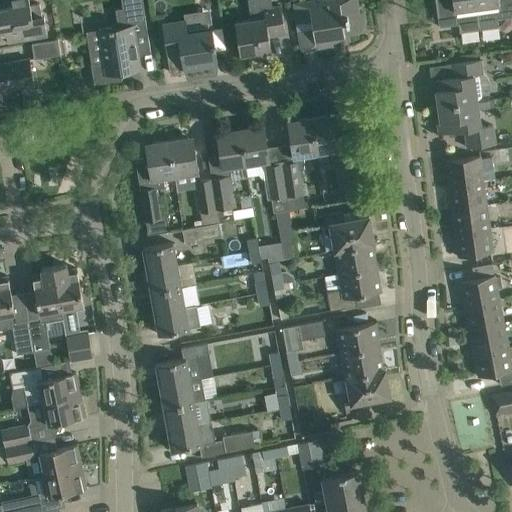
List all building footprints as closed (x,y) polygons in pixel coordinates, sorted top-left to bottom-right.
[(40,3),(29,5),(28,0),(7,0),(9,9),(0,10),(0,34),(13,32),(15,41),(48,36),(44,14),(42,15),(40,3)] [(139,70),(136,48),(148,46),(149,54),(150,53),(141,0),(120,0),(122,8),(115,9),(118,27),(99,30),(104,62),(91,64),(94,84),(122,80),(121,73),(139,70)] [(235,22),(240,55),(270,50),(268,36),(285,33),(281,5),(272,7),(271,0),(247,0),(251,19),(235,22)] [(338,0),(309,5),(315,45),(332,43),(331,37),(365,32),(362,12),(357,13),(355,0),(338,0)] [(479,27),(474,0),(435,0),(439,27),(459,24),(460,30),(479,27)] [(511,0),(474,0),(479,27),(499,25),(498,19),(511,17),(511,0)] [(162,24),(164,35),(167,55),(180,52),(183,70),(218,65),(212,28),(187,32),(185,20),(162,24)] [(31,43),(34,58),(59,54),(57,39),(31,43)] [(35,93),(29,58),(0,63),(0,90),(21,87),(22,95),(35,93)] [(434,81),(438,107),(489,101),(488,93),(490,91),(490,87),(490,83),(488,79),(486,76),(482,74),(480,59),(451,64),(451,65),(454,64),(455,77),(431,80),(431,81),(434,81)] [(489,101),(438,107),(441,132),(438,132),(439,134),(465,130),(467,148),(495,144),(492,125),(481,126),(478,109),(490,108),(489,101)] [(329,115),(310,118),(315,154),(340,150),(336,120),(329,115)] [(294,162),(282,164),(289,210),(305,208),(303,194),(302,194),(298,170),(303,169),(303,156),(315,154),(310,118),(293,121),(288,127),(294,162)] [(273,212),(289,210),(282,164),(270,166),(265,131),(258,126),(238,129),(244,165),(246,165),(248,177),(258,175),(263,180),(267,179),(270,199),(271,199),(273,212)] [(222,169),(244,165),(238,129),(222,132),(217,138),(222,169)] [(187,137),(169,140),(168,141),(173,176),(174,176),(198,172),(193,142),(187,137)] [(173,176),(168,141),(151,143),(146,150),(151,180),(152,180),(152,187),(140,189),(145,221),(161,219),(156,188),(165,187),(163,178),(173,176)] [(337,156),(342,187),(358,185),(353,153),(337,156)] [(445,161),(448,185),(483,180),(480,156),(445,161)] [(226,176),(211,178),(218,222),(233,219),(232,209),(226,176)] [(202,225),(218,222),(211,178),(194,181),(202,225)] [(448,185),(452,209),(487,204),(483,180),(448,185)] [(358,186),(347,188),(343,189),(344,199),(360,196),(358,186)] [(452,209),(455,233),(490,228),(487,204),(452,209)] [(322,216),(320,216),(322,226),(324,225),(329,224),(331,232),(336,260),(373,253),(371,243),(374,244),(369,216),(343,221),(342,213),(322,216)] [(169,231),(167,218),(161,219),(145,221),(147,234),(169,231)] [(181,229),(183,243),(219,236),(217,223),(181,229)] [(490,228),(455,233),(458,257),(493,252),(490,228)] [(247,239),(249,251),(259,249),(257,237),(247,239)] [(143,248),(147,270),(176,264),(172,243),(162,244),(143,248)] [(285,260),(282,243),(266,246),(269,263),(285,260)] [(259,249),(249,251),(251,263),(261,261),(259,249)] [(336,261),(340,279),(377,272),(374,254),(336,261)] [(269,263),(273,281),(282,279),(279,261),(269,263)] [(53,266),(62,318),(66,336),(79,334),(74,306),(83,305),(77,268),(67,270),(66,264),(53,266)] [(147,270),(151,291),(180,286),(176,264),(147,270)] [(40,317),(29,319),(34,351),(37,366),(53,363),(46,321),(62,318),(53,266),(41,268),(42,274),(32,276),(40,317)] [(377,272),(340,279),(341,289),(327,291),(330,310),(357,305),(355,296),(381,291),(377,272)] [(460,282),(465,305),(499,299),(495,275),(460,282)] [(8,276),(0,277),(0,315),(14,313),(8,276)] [(255,282),(257,293),(267,291),(265,279),(255,282)] [(282,279),(273,281),(276,298),(286,296),(284,286),(282,279)] [(151,291),(155,313),(184,307),(180,286),(151,291)] [(270,304),(267,291),(257,293),(260,306),(270,304)] [(465,305),(469,329),(504,322),(499,299),(465,305)] [(184,307),(155,313),(159,334),(200,327),(196,305),(184,307)] [(34,351),(29,319),(12,322),(17,353),(34,351)] [(288,358),(298,356),(297,350),(304,348),(302,340),(325,335),(322,320),(282,327),(288,358)] [(337,329),(340,348),(378,341),(374,322),(337,329)] [(469,329),(474,353),(509,346),(504,322),(469,329)] [(66,336),(70,361),(92,357),(88,332),(79,334),(66,336)] [(340,348),(344,367),(381,359),(378,341),(340,348)] [(202,378),(198,356),(209,355),(207,343),(181,348),(183,359),(156,364),(160,385),(190,380),(190,381),(202,378)] [(511,364),(510,357),(511,356),(511,345),(509,346),(474,353),(478,377),(498,373),(500,385),(511,382),(511,364)] [(269,354),(271,366),(281,364),(279,351),(269,354)] [(301,374),(298,356),(288,358),(291,376),(301,374)] [(381,360),(344,367),(350,403),(344,404),(346,413),(366,409),(365,401),(390,396),(384,369),(382,370),(381,360)] [(284,376),(281,364),(271,366),(273,378),(284,376)] [(23,386),(27,406),(80,394),(75,372),(43,379),(41,366),(10,373),(13,388),(23,386)] [(160,385),(164,407),(205,399),(202,378),(190,381),(190,380),(160,385)] [(274,387),(276,397),(277,397),(277,396),(287,394),(285,385),(274,387)] [(511,390),(491,394),(495,414),(511,411),(511,390)] [(1,429),(4,446),(31,441),(28,428),(85,416),(80,394),(27,406),(30,420),(28,423),(1,429)] [(279,408),(289,406),(287,394),(277,396),(277,397),(279,408)] [(164,407),(167,429),(198,423),(194,402),(164,407)] [(292,418),(289,406),(279,408),(281,420),(292,418)] [(215,441),(211,421),(198,423),(167,429),(171,450),(191,447),(202,445),(201,444),(215,441)] [(255,446),(252,430),(221,436),(224,452),(255,446)] [(302,469),(323,465),(318,439),(297,443),(299,455),(302,469)] [(31,441),(4,446),(8,464),(26,461),(30,477),(81,467),(76,445),(34,454),(31,441)] [(297,443),(287,446),(288,455),(289,457),(299,455),(297,443)] [(287,446),(275,448),(276,457),(288,455),(287,446)] [(276,457),(275,448),(262,450),(263,459),(276,457)] [(242,454),(230,457),(231,466),(233,476),(246,474),(242,454)] [(218,469),(231,466),(230,457),(217,459),(218,469)] [(185,466),(190,491),(211,487),(206,462),(185,466)] [(1,501),(3,511),(39,511),(46,511),(43,498),(85,489),(81,467),(30,477),(33,494),(1,501)] [(322,478),(324,492),(361,485),(358,471),(322,478)] [(324,492),(327,507),(363,499),(361,485),(324,492)] [(327,507),(328,511),(365,511),(363,499),(327,507)] [(161,510),(161,511),(198,511),(197,503),(161,510)]
